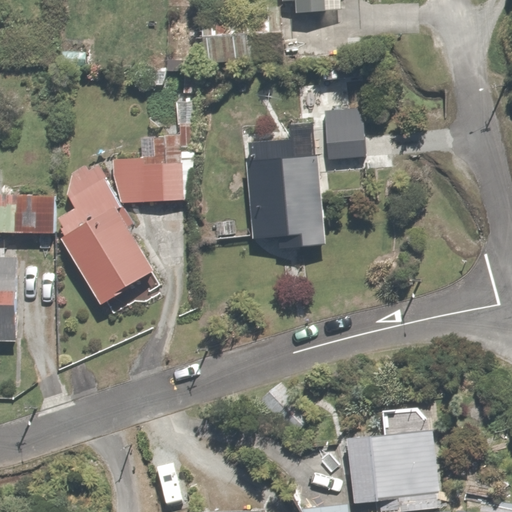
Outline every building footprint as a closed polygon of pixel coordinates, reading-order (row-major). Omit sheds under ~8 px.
[(289,0),(289,6),(303,6),(304,15),(347,13),(346,0),(289,0)] [(211,11),(211,22),(212,71),(282,70),(281,10),(211,11)] [(334,156),(371,152),(366,108),(329,113),(334,156)] [(187,203),(187,162),(187,136),(161,136),(161,158),(122,158),(122,185),(129,203),(187,203)] [(304,137),(256,140),(261,242),(287,241),(288,253),(333,251),(331,218),(328,157),(318,158),(305,158),(304,137)] [(83,212),(67,222),(78,239),(73,243),(112,307),(169,273),(113,178),(76,200),(83,212)] [(62,198),(0,197),(0,237),(62,238),(62,198)] [(0,343),(27,344),(29,259),(0,258),(0,343)] [(428,419),(345,429),(352,496),(382,493),(384,507),(438,501),(428,419)] [(348,511),(347,500),(301,503),(301,511),(348,511)]
